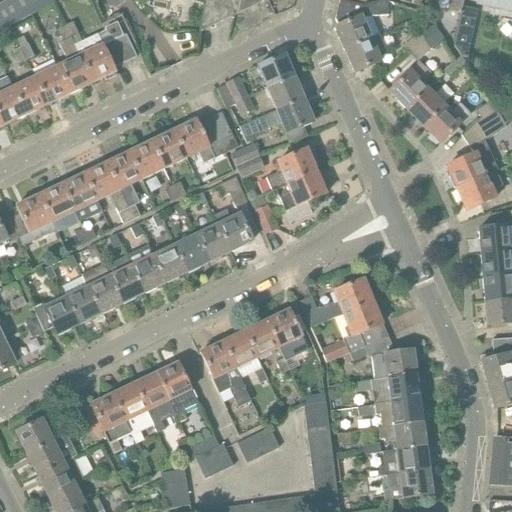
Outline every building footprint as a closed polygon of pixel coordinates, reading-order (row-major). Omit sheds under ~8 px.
[(25,19),(13,0),(9,0),(2,4),(15,25),(25,19)] [(34,14),(26,0),(13,0),(25,19),(34,14)] [(44,8),(39,0),(26,0),(34,14),(44,8)] [(54,2),(52,0),(39,0),(44,8),(54,2)] [(241,0),(207,0),(202,32),(214,26),(238,14),(241,0)] [(241,0),(238,14),(267,1),(267,0),(241,0)] [(462,7),(463,0),(450,0),(448,12),(451,13),(450,17),(458,19),(459,15),(461,15),(462,7)] [(511,0),(477,0),(476,7),(481,8),(478,20),(503,25),(506,15),(511,16),(511,0)] [(344,52),(380,36),(372,18),(388,17),(387,3),(383,2),(362,7),(340,1),(335,20),(338,27),(334,29),(344,52)] [(2,4),(0,5),(0,22),(5,31),(15,25),(2,4)] [(462,7),(461,15),(457,32),(472,35),(477,10),(462,7)] [(110,42),(110,43),(123,37),(117,23),(104,30),(110,42)] [(65,27),(71,39),(78,35),(73,24),(65,27)] [(411,56),(426,41),(439,33),(435,26),(420,35),(419,34),(402,48),(411,56)] [(70,95),(92,85),(64,28),(57,31),(63,43),(59,45),(66,62),(57,67),(70,95)] [(431,51),(430,51),(445,41),(439,33),(426,41),(411,56),(418,63),(431,51)] [(97,36),(74,47),(92,85),(115,74),(113,69),(124,65),(113,42),(110,43),(103,47),(97,36)] [(113,42),(124,65),(136,58),(126,36),(123,37),(113,42)] [(354,75),(382,63),(379,56),(387,52),(380,36),(344,52),(354,75)] [(26,62),(34,58),(28,45),(20,49),(26,62)] [(19,66),(26,62),(20,49),(12,53),(19,66)] [(268,91),(294,80),(284,57),(258,68),(268,91)] [(443,73),(450,81),(463,68),(456,61),(443,73)] [(406,110),(427,89),(422,84),(430,76),(418,63),(410,72),(389,93),(406,110)] [(48,106),(70,95),(57,67),(34,78),(48,106)] [(26,117),(48,106),(34,78),(12,88),(26,117)] [(236,105),(247,100),(238,79),(226,85),(236,105)] [(278,116),(304,105),(294,80),(268,91),(278,116)] [(0,122),(3,128),(26,117),(12,88),(0,94),(0,122)] [(406,110),(423,128),(445,107),(427,89),(406,110)] [(241,117),(253,112),(247,100),(236,105),(241,117)] [(476,113),(481,119),(495,110),(490,102),(476,113)] [(304,105),(278,116),(286,136),(313,124),(304,105)] [(440,146),(462,124),(462,125),(471,117),(459,105),(451,113),(445,107),(423,128),(440,146)] [(274,109),(241,123),(247,136),(280,122),(274,109)] [(462,137),(471,152),(508,127),(495,110),(481,119),(462,137)] [(220,141),(232,136),(223,116),(211,121),(220,141)] [(203,166),(239,149),(232,136),(220,141),(211,121),(199,127),(197,122),(174,134),(187,161),(198,155),(203,166)] [(165,171),(187,161),(174,134),(152,144),(165,171)] [(142,182),(165,171),(152,144),(129,155),(142,182)] [(235,169),(259,158),(253,146),(230,156),(235,169)] [(274,191),(315,174),(305,151),(275,165),(279,174),(266,180),(272,193),(274,191)] [(120,193),(142,182),(129,155),(107,166),(120,193)] [(456,190),(496,172),(490,158),(480,163),(477,155),(446,168),(456,190)] [(241,181),(264,171),(259,158),(235,169),(241,181)] [(128,210),(120,193),(107,166),(84,177),(97,204),(109,198),(123,227),(133,222),(128,210)] [(466,213),(497,199),(493,191),(503,187),(496,172),(456,190),(466,213)] [(284,214),(295,209),(325,197),(315,174),(274,191),(284,214)] [(102,214),(97,204),(84,177),(62,187),(74,215),(79,225),(102,214)] [(229,196),(233,206),(235,210),(237,209),(247,205),(236,179),(217,187),(223,199),(229,196)] [(178,201),(186,197),(180,184),(172,188),(178,201)] [(52,226),(74,215),(62,187),(39,198),(52,226)] [(171,204),(178,201),(172,188),(164,191),(171,204)] [(200,209),(208,206),(203,195),(195,198),(200,209)] [(55,233),(52,226),(39,198),(17,209),(17,210),(8,215),(19,240),(23,248),(55,233)] [(179,220),(186,216),(181,205),(173,209),(179,220)] [(254,213),(265,236),(276,231),(266,207),(254,213)] [(239,215),(229,219),(225,210),(212,217),(216,226),(229,253),(252,242),(239,215)] [(8,245),(19,240),(8,215),(0,218),(0,248),(8,245)] [(157,230),(164,227),(159,216),(152,219),(157,230)] [(136,241),(143,237),(138,226),(130,229),(136,241)] [(208,264),(229,253),(216,226),(194,236),(208,264)] [(89,244),(96,240),(90,227),(82,231),(89,244)] [(481,254),(510,251),(511,251),(511,227),(508,228),(478,230),(481,254)] [(81,248),(89,244),(82,231),(75,235),(81,248)] [(113,251),(121,247),(116,236),(108,240),(113,251)] [(187,274),(208,264),(194,236),(173,246),(187,274)] [(165,284),(187,274),(173,246),(152,257),(165,284)] [(92,261),(99,258),(94,247),(87,250),(92,261)] [(483,277),(511,274),(511,270),(510,251),(481,254),(483,277)] [(70,272),(78,268),(73,257),(65,261),(70,272)] [(144,294),(131,267),(126,257),(105,268),(121,305),(144,294)] [(144,294),(165,284),(152,257),(131,267),(144,294)] [(121,305),(105,268),(104,266),(82,277),(86,288),(100,316),(121,305)] [(485,303),(511,300),(511,274),(483,277),(485,303)] [(310,330),(341,317),(371,304),(362,282),(333,294),(337,303),(316,312),(311,299),(299,304),(310,330)] [(78,326),(100,316),(86,288),(64,299),(78,326)] [(329,289),(315,293),(318,304),(332,300),(329,289)] [(15,312),(26,306),(22,298),(11,304),(15,312)] [(45,314),(37,318),(40,326),(45,334),(53,330),(56,337),(78,326),(64,299),(43,309),(45,314)] [(487,327),(511,324),(511,300),(485,303),(487,327)] [(344,357),(388,338),(382,326),(380,326),(371,304),(341,317),(350,339),(321,352),(326,365),(344,357)] [(279,350),(302,339),(289,312),(266,323),(279,350)] [(28,332),(40,326),(37,318),(25,324),(28,332)] [(256,361),(279,350),(266,323),(243,335),(256,361)] [(28,332),(32,340),(43,334),(40,326),(28,332)] [(236,371),(256,361),(243,335),(223,344),(236,371)] [(374,382),(415,376),(412,352),(411,352),(410,347),(393,350),(388,338),(344,357),(347,365),(352,363),(353,364),(368,358),(368,360),(371,359),(374,382)] [(511,339),(492,342),(493,355),(480,358),(482,363),(481,363),(488,388),(511,380),(511,339)] [(3,343),(0,344),(0,373),(14,366),(3,343)] [(201,355),(213,383),(219,396),(229,391),(238,409),(251,403),(236,371),(223,344),(201,355)] [(281,375),(289,372),(284,360),(275,363),(281,375)] [(156,376),(175,416),(183,412),(197,406),(179,365),(156,376)] [(260,386),(268,382),(262,370),(254,374),(260,386)] [(134,387),(153,428),(162,424),(175,417),(175,416),(156,376),(134,387)] [(374,407),(419,401),(415,376),(374,382),(354,385),(356,396),(372,394),(374,407)] [(494,411),(511,405),(511,380),(488,388),(494,411)] [(130,434),(132,438),(140,434),(153,428),(134,387),(112,397),(130,434)] [(102,433),(108,445),(117,441),(130,434),(112,397),(90,408),(96,421),(102,433)] [(381,429),(422,424),(419,401),(374,407),(358,409),(359,418),(379,415),(375,417),(380,417),(381,429)] [(305,420),(327,417),(325,405),(304,408),(305,420)] [(90,408),(89,408),(89,409),(89,410),(88,410),(87,410),(87,409),(83,411),(89,424),(96,421),(90,408)] [(187,420),(183,412),(175,416),(175,417),(179,424),(187,420)] [(307,431),(328,429),(327,417),(305,420),(307,431)] [(493,439),(493,460),(511,461),(511,444),(508,444),(508,441),(511,440),(511,418),(509,418),(508,427),(502,426),(501,439),(493,439)] [(27,456),(52,444),(41,421),(16,434),(27,456)] [(96,421),(89,424),(95,436),(102,433),(96,421)] [(165,431),(162,424),(153,428),(157,435),(165,431)] [(395,453),(425,449),(422,424),(381,429),(378,430),(379,442),(393,440),(395,453)] [(308,443),(330,440),(328,429),(307,431),(308,443)] [(268,455),(279,450),(269,430),(258,435),(268,455)] [(144,442),(140,434),(132,438),(136,446),(144,442)] [(199,457),(211,452),(218,448),(212,435),(190,446),(196,459),(199,457)] [(258,460),(268,455),(258,435),(248,440),(258,460)] [(186,464),(196,459),(190,446),(187,439),(176,444),(186,464)] [(246,466),(258,460),(248,440),(237,446),(246,466)] [(310,455),(331,452),(330,440),(308,443),(310,455)] [(122,452),(117,441),(108,445),(114,456),(122,452)] [(37,478),(63,465),(52,444),(27,456),(37,478)] [(380,445),(362,447),(364,457),(381,455),(380,445)] [(221,473),(233,468),(223,446),(218,448),(211,452),(221,473)] [(398,475),(428,471),(425,449),(395,453),(398,475)] [(210,479),(221,473),(211,452),(199,457),(210,479)] [(311,467),(333,465),(331,452),(310,455),(311,467)] [(101,473),(112,467),(108,459),(97,465),(101,473)] [(511,461),(493,460),(491,472),(511,473),(511,461)] [(48,499),(73,486),(63,465),(37,478),(48,499)] [(312,479),(334,476),(333,465),(311,467),(312,479)] [(104,481),(116,475),(112,467),(101,473),(104,481)] [(162,487),(186,483),(184,471),(160,475),(162,487)] [(401,501),(401,500),(431,496),(428,471),(398,475),(385,477),(387,492),(383,492),(384,503),(401,501)] [(490,487),(511,488),(511,473),(491,472),(490,487)] [(312,479),(314,488),(315,497),(317,511),(338,511),(335,485),(334,476),(312,479)] [(164,499),(188,495),(186,483),(162,487),(164,499)] [(54,511),(77,511),(85,509),(73,486),(48,499),(54,511)] [(116,503),(127,498),(123,488),(111,494),(116,503)] [(184,508),(190,507),(188,495),(164,499),(166,511),(184,508)] [(304,511),(317,511),(315,497),(302,499),(304,511)] [(291,511),(304,511),(302,499),(290,500),(291,511)] [(279,511),(291,511),(290,500),(278,502),(279,511)] [(266,511),(279,511),(278,502),(266,504),(266,511)]
